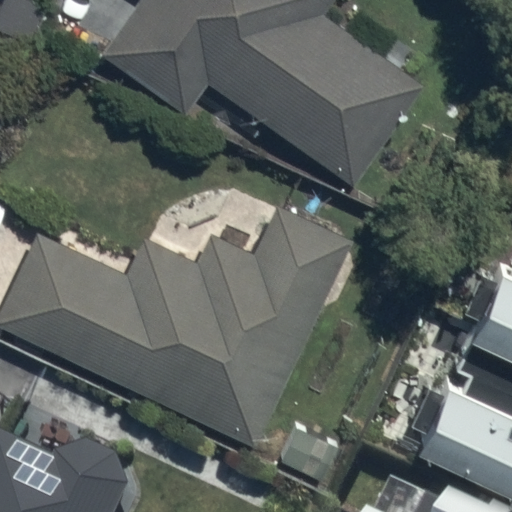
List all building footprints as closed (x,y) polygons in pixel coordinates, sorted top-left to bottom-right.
[(128,0),(101,39),(188,101),(210,69),(358,173),(427,75),(409,61),(414,55),(392,40),(387,46),(325,3),(327,0),(128,0)] [(40,222),(0,302),(0,311),(255,433),(349,226),(281,193),(257,243),(212,221),(197,250),(142,223),(122,263),(40,222)] [(476,307),(471,319),(450,362),(438,387),(426,381),(412,410),(424,416),(419,427),(511,471),(511,251),(504,248),(496,266),(484,260),(464,302),(476,307)] [(0,511),(126,511),(127,511),(129,508),(131,504),(132,501),(133,497),(133,493),(134,490),(134,486),(133,482),(133,479),(132,475),(130,472),(129,468),(127,465),(125,462),(122,459),(120,457),(117,454),(114,452),(110,450),(107,449),(104,447),(100,447),(96,446),(93,446),(89,446),(85,446),(81,447),(78,448),(74,449),(71,451),(68,452),(65,455),(62,457),(59,460),(2,431),(0,434),(0,511)] [(511,511),(470,491),(461,509),(435,497),(427,511),(409,511),(407,511),(406,511),(511,511)]
